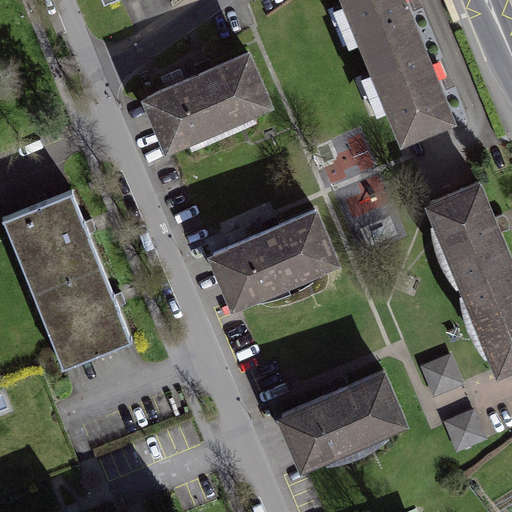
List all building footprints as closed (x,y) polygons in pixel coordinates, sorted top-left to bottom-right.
[(124,0),(128,9),(150,0),(124,0)] [(407,0),(347,0),(401,131),(452,110),(407,0)] [(194,69),(147,88),(167,138),(264,97),(243,48),(194,69)] [(511,253),(481,175),(427,197),(494,362),(511,354),(511,253)] [(70,186),(2,212),(61,364),(129,338),(111,290),(84,221),(70,186)] [(266,225),(209,248),(229,298),(333,257),(313,207),(266,225)] [(466,357),(441,369),(455,399),(480,387),(466,357)] [(325,390),(276,410),(297,461),(402,418),(382,367),(325,390)] [(474,403),(444,418),(459,449),(489,434),(474,403)]
